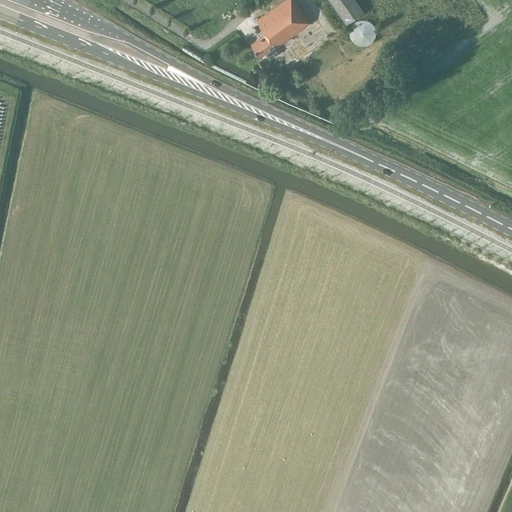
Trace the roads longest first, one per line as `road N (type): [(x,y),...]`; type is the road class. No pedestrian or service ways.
road 1 (primary): [(511,230),(249,110)]
road 2 (primary): [(0,14),(249,110)]
road 3 (primary): [(249,110),(35,0)]
